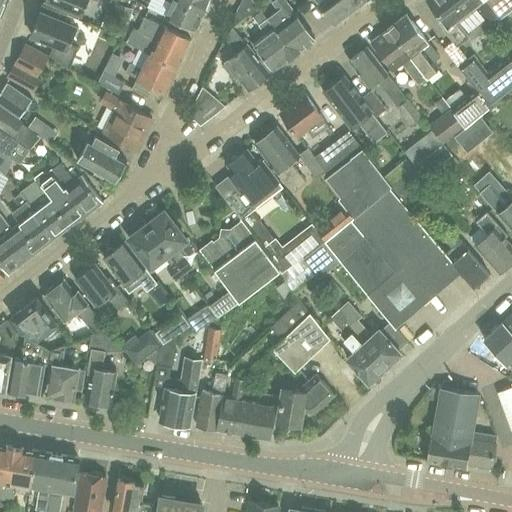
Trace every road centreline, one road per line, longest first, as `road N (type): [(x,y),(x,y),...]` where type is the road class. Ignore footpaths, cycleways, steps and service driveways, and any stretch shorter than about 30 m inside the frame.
road 1 (unclassified): [(354,479),(0,423)]
road 2 (residential): [(151,176),(374,11),(401,0)]
road 3 (unclassified): [(354,479),(379,413),(511,286)]
road 4 (residential): [(0,298),(151,176)]
road 5 (residential): [(151,176),(223,0)]
road 6 (unclassified): [(511,501),(354,479)]
